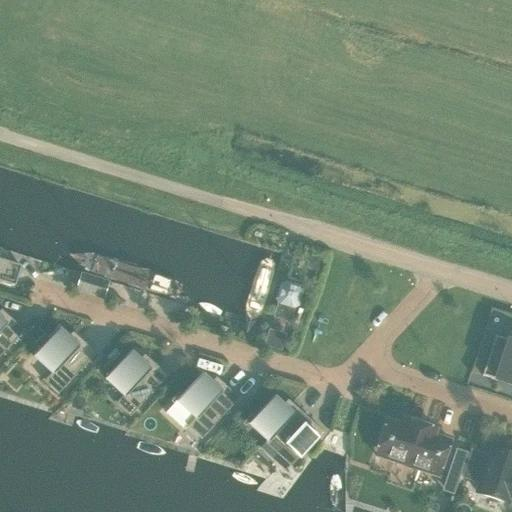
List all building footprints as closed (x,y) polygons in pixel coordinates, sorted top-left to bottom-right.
[(37,0),(0,0),(0,67),(38,67),(37,0)] [(130,0),(37,0),(38,67),(131,66),(130,0)] [(222,0),(130,0),(131,66),(223,65),(222,0)] [(314,0),(222,0),(223,65),(315,64),(314,0)] [(404,0),(314,0),(315,64),(405,64),(404,0)] [(511,35),(491,29),(476,77),(507,87),(511,71),(511,35)] [(0,246),(76,271),(84,246),(0,220),(0,246)] [(191,306),(199,281),(84,246),(76,271),(191,306)] [(282,254),(264,249),(244,312),(260,317),(282,254)] [(0,281),(12,285),(19,265),(5,261),(6,257),(0,254),(0,281)] [(106,283),(78,274),(74,288),(102,296),(106,283)] [(277,299),(279,302),(274,317),(290,322),(294,307),(298,305),(302,292),(299,287),(286,283),(281,286),(277,299)] [(0,360),(26,333),(11,320),(6,325),(0,319),(0,360)] [(98,356),(83,342),(78,347),(58,329),(33,356),(52,373),(44,382),(60,396),(98,356)] [(511,341),(495,336),(482,376),(511,385),(511,341)] [(169,378),(155,365),(150,370),(130,352),(105,379),(124,396),(116,404),(132,419),(169,378)] [(241,401),(227,387),(222,392),(202,374),(177,401),(195,418),(188,427),(204,441),(241,401)] [(322,432),(298,410),(293,415),(273,397),(249,424),(267,441),(259,449),(275,464),(281,458),(290,466),(322,432)] [(376,456),(439,477),(451,441),(434,435),(436,430),(406,419),(404,425),(388,420),(376,456)] [(511,454),(492,448),(477,493),(508,503),(510,499),(511,499),(511,454)] [(457,449),(449,472),(461,475),(468,453),(457,449)]
